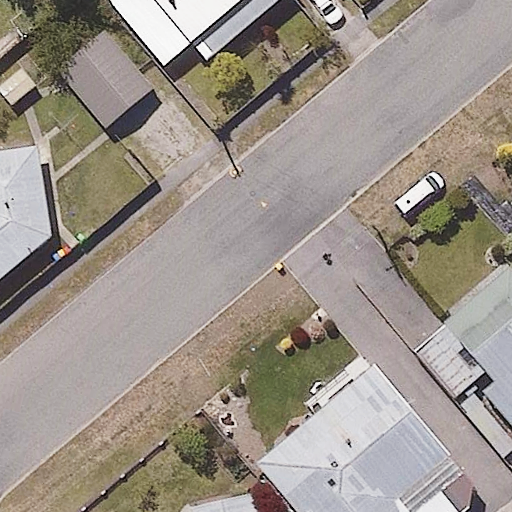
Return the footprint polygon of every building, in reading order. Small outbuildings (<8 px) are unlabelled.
[(106,0),(168,68),(195,44),(210,60),(276,0),(106,0)] [(106,16),(56,58),(108,121),(158,79),(106,16)] [(0,145),(0,279),(53,235),(52,143),(0,145)] [(417,348),(457,397),(490,370),(497,379),(490,384),(511,411),(511,266),(497,279),(493,273),(444,313),(450,321),(417,348)] [(465,511),(469,508),(451,487),(472,469),(375,355),(255,458),(300,511),(465,511)] [(265,511),(261,486),(194,498),(194,511),(265,511)]
